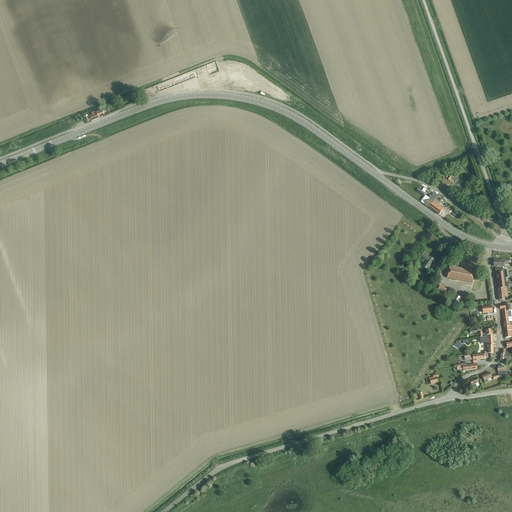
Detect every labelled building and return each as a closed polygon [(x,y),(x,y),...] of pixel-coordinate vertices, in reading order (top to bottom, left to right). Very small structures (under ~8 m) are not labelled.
[(194,81),(192,74),(191,74),(160,86),(163,92),(194,81)] [(91,113),(92,114),(93,116),(90,117),(92,121),(99,119),(98,117),(100,116),(98,112),(96,112),(96,111),(91,113)] [(429,208),(435,199),(430,196),(429,198),(430,199),(425,205),(429,208)] [(438,206),(440,204),(435,200),(435,199),(429,208),(439,215),(443,210),(438,206)] [(427,270),(434,260),(424,254),(421,258),(422,258),(420,261),(424,264),(422,265),(423,266),(423,267),(427,270)] [(472,283),(474,271),(449,266),(447,278),(472,283)] [(503,272),(496,272),(496,276),(497,279),(496,279),(498,289),(503,289),(503,288),(504,288),(503,279),(505,279),(504,271),(503,272)] [(438,290),(437,291),(443,295),(444,293),(446,289),(440,286),(438,290)] [(455,310),(462,299),(456,295),(449,306),(455,310)] [(483,337),(480,337),(480,344),(489,344),(489,347),(488,347),(488,354),(489,354),(493,353),(493,346),(493,340),(493,339),(493,337),(492,335),(486,336),(483,336),(483,337)] [(505,355),(506,350),(502,350),(502,353),(501,353),(500,361),(504,361),(505,360),(508,361),(508,355),(505,355)] [(484,352),(484,354),(464,357),(465,361),(473,360),(473,363),(477,363),(476,360),(485,359),(485,358),(488,358),(487,352),(484,352)] [(487,379),(492,378),(490,373),(482,376),(485,383),(488,382),(487,379)] [(437,377),(438,377),(437,374),(433,375),(433,377),(430,378),(431,384),(439,382),(437,377)] [(465,386),(465,387),(461,388),(464,393),(468,392),(466,389),(478,383),(476,378),(469,381),(470,383),(465,386)]
